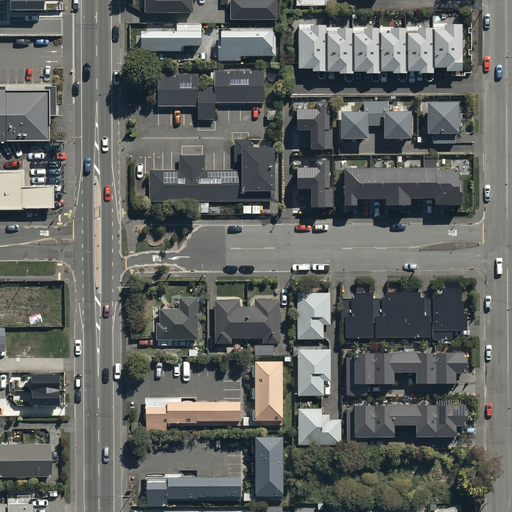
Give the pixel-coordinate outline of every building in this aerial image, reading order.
[(40,0),(7,0),(8,9),(40,9),(40,0)] [(191,12),(190,0),(144,0),(145,12),(191,12)] [(275,0),(229,0),(230,19),(276,18),(275,0)] [(325,21),(298,22),(299,66),(312,65),(312,69),(339,68),(339,72),(352,72),(352,70),(364,70),(364,72),(380,71),(379,70),(392,70),(393,72),(406,72),(406,69),(418,69),(418,71),(432,71),(432,67),(445,67),(445,69),(461,69),(460,22),(444,22),(444,26),(433,26),(417,26),(417,31),(406,31),(406,26),(325,27),(325,21)] [(141,28),(141,49),(181,50),(181,43),(201,43),(201,23),(177,23),(177,28),(141,28)] [(221,36),(218,36),(218,61),(240,60),(240,55),(276,54),(276,36),(273,36),(273,28),(221,29),(221,36)] [(199,72),(158,72),(157,104),(198,105),(198,119),(216,119),(216,102),(265,102),(265,69),(214,69),(214,71),(210,71),(210,80),(214,80),(214,85),(199,85),(199,72)] [(4,88),(0,87),(0,138),(46,138),(46,90),(4,90),(4,88)] [(363,108),(340,109),(341,136),(368,136),(367,123),(383,123),(383,136),(410,136),(410,108),(389,108),(389,99),(363,100),(363,108)] [(458,99),(426,99),(427,131),(433,131),(433,142),(454,142),(454,132),(458,132),(458,124),(460,124),(460,118),(462,118),(462,112),(458,112),(458,99)] [(316,109),(296,109),(296,128),(310,128),(310,147),(330,147),(330,129),(327,129),(327,101),(316,101),(316,109)] [(149,168),(148,200),(201,201),(201,212),(208,212),(209,200),(273,201),(273,144),(251,144),(251,139),(234,139),(234,161),(241,162),(241,169),(205,168),(205,153),(179,152),(179,168),(149,168)] [(420,165),(341,165),(342,208),(358,208),(358,201),(381,201),(381,208),(411,207),(411,200),(430,200),(430,208),(463,207),(463,176),(461,176),(461,165),(438,165),(438,158),(420,158),(420,165)] [(317,168),(297,168),(297,187),(311,187),(311,206),(331,206),(331,187),(328,187),(328,160),(317,160),(317,168)] [(23,167),(0,167),(0,207),(23,208),(23,206),(52,206),(52,183),(23,183),(23,167)] [(260,204),(243,204),(243,212),(260,212),(260,204)] [(351,297),(341,297),(341,320),(345,320),(345,337),(433,337),(433,339),(452,339),(452,330),(466,330),(466,311),(463,311),(464,299),(461,299),(462,285),(441,285),(441,291),(431,291),(431,296),(420,296),(420,290),(385,289),(385,295),(381,295),(381,297),(372,297),(372,290),(356,290),(356,294),(351,294),(351,297)] [(0,320),(5,321),(5,322),(46,322),(46,288),(5,288),(5,289),(0,289),(0,320)] [(331,292),(297,292),(297,338),(324,338),(324,323),(331,323),(331,292)] [(198,338),(197,294),(179,294),(179,306),(160,306),(160,322),(155,322),(156,339),(198,338)] [(240,297),(213,298),(215,341),(232,341),(232,336),(261,335),(262,341),(279,340),(278,298),(266,299),(266,297),(255,297),(255,304),(240,304),(240,297)] [(330,347),(297,348),(298,394),(324,394),(324,380),(330,380),(330,347)] [(462,351),(354,352),(354,356),(345,356),(345,394),(365,393),(365,382),(392,382),(392,371),(414,371),(414,382),(454,382),(454,371),(462,371),(462,367),(465,367),(465,355),(462,355),(462,351)] [(283,358),(254,358),(254,362),(252,362),(252,374),(255,374),(255,385),(251,385),(251,396),(255,396),(255,405),(252,405),(252,417),(283,417),(283,358)] [(32,406),(59,406),(59,375),(32,375),(32,406)] [(181,395),(145,396),(146,429),(167,429),(167,426),(239,425),(239,399),(197,399),(197,396),(181,397),(181,395)] [(462,403),(353,404),(353,408),(345,408),(345,446),(365,445),(365,434),(392,434),(392,423),(414,423),(414,434),(454,434),(454,423),(462,423),(462,419),(465,419),(465,407),(462,407),(462,403)] [(322,407),(298,407),(298,443),(341,443),(341,418),(329,418),(329,413),(322,413),(322,407)] [(283,433),(255,433),(255,493),(283,493),(283,433)] [(0,475),(51,475),(51,441),(0,442),(0,475)] [(147,476),(147,481),(147,505),(168,505),(168,500),(241,500),(241,474),(167,474),(167,476),(147,476)] [(0,511),(31,511),(31,500),(0,500),(0,511)] [(355,502),(319,511),(456,511),(455,504),(445,507),(443,500),(437,502),(439,507),(425,511),(423,504),(412,507),(410,502),(401,504),(402,508),(391,511),(389,503),(377,507),(375,502),(367,504),(368,508),(358,511),(355,502)]
